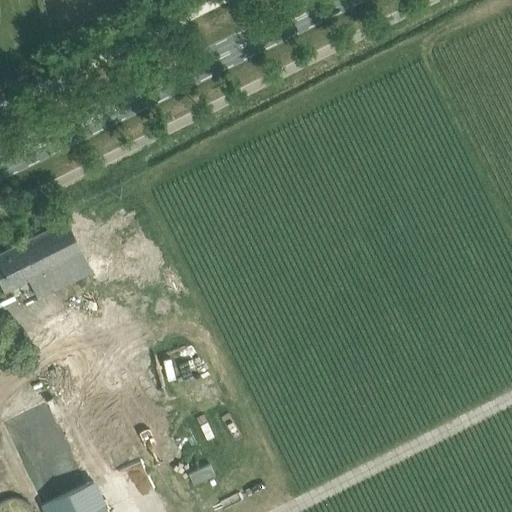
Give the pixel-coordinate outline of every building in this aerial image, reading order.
[(93,235),(117,281),(159,260),(134,214),(93,235)] [(92,270),(76,237),(67,219),(0,252),(0,282),(4,290),(28,278),(38,297),(92,270)] [(41,327),(50,345),(111,473),(141,458),(72,313),(41,327)] [(92,343),(107,374),(141,357),(125,326),(92,343)] [(191,348),(148,365),(166,411),(209,394),(191,348)] [(107,511),(53,397),(19,413),(1,422),(44,511),(107,511)] [(129,488),(139,508),(166,494),(155,474),(129,488)]
